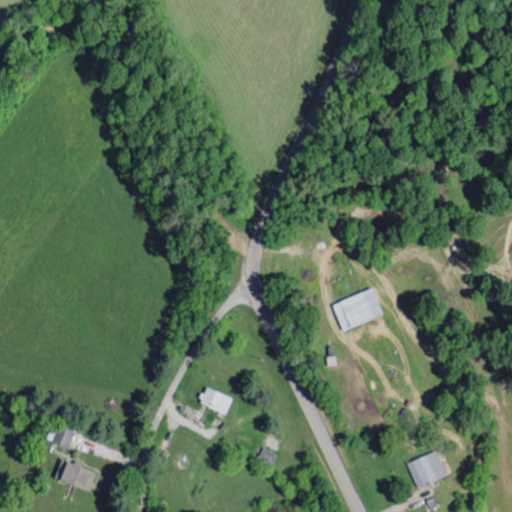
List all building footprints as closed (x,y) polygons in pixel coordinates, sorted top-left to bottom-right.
[(345,330),(387,314),(376,288),(335,304),(345,330)] [(203,404),(228,413),(234,397),(209,388),(203,404)] [(77,430),(61,425),(55,442),(72,448),(77,430)] [(279,454),(264,448),(259,458),(274,465),(279,454)] [(450,475),(438,450),(409,464),(421,489),(450,475)] [(58,480),(94,489),(99,470),(63,460),(58,480)]
